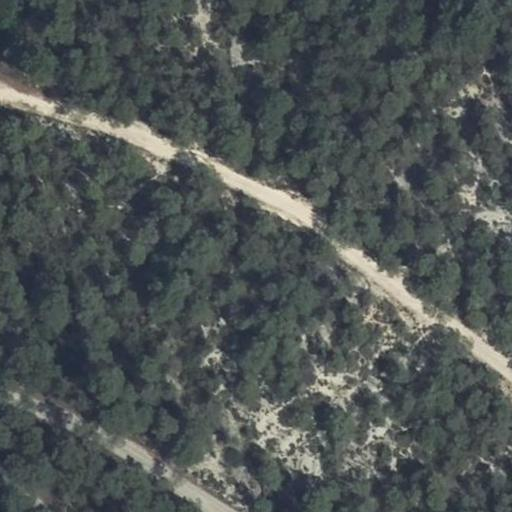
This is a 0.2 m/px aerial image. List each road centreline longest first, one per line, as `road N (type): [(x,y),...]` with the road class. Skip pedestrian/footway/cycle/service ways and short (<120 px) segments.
road 1 (track): [(511,375),(272,193),(165,139),(0,99)]
road 2 (unclassified): [(220,511),(52,404),(0,389)]
